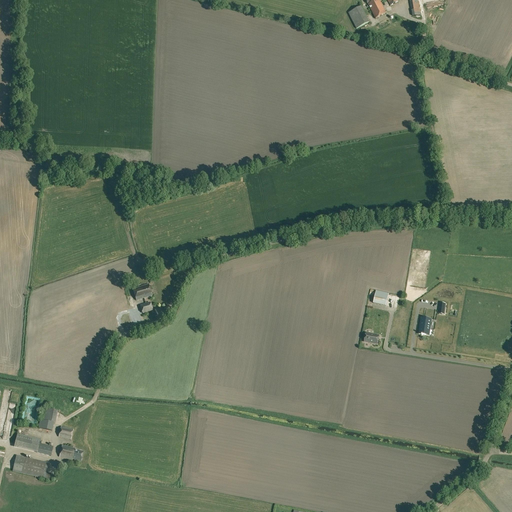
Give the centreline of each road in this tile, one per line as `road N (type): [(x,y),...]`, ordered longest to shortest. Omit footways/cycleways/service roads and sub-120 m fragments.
road 1 (unclassified): [(73,415),(95,400),(118,339),(160,318),(199,259),(333,226),(511,216)]
road 2 (unclassified): [(426,511),(479,466),(511,386)]
road 3 (unclassified): [(420,21),(422,55),(511,84)]
